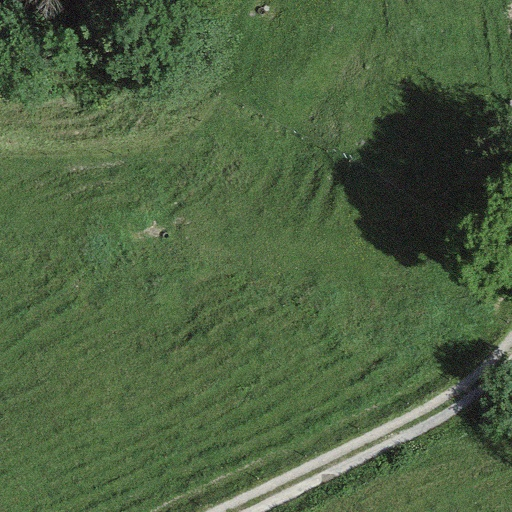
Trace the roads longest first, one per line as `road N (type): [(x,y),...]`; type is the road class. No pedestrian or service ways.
road 1 (track): [(0,153),(297,79),(511,74)]
road 2 (track): [(511,347),(494,374),(235,511)]
